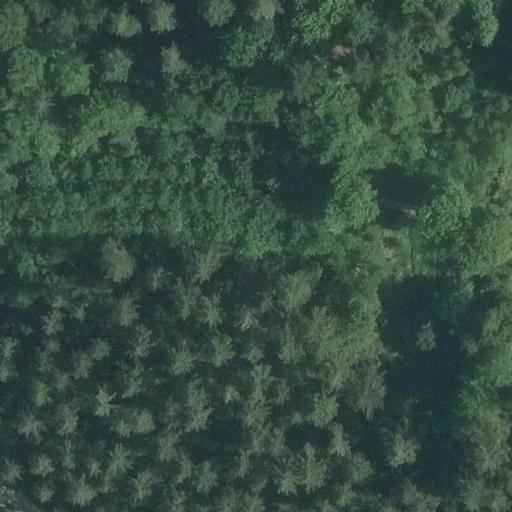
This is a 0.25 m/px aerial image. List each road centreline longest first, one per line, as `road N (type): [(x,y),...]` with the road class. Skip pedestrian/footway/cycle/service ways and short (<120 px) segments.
road 1 (track): [(0,190),(118,182),(350,198),(511,253)]
road 2 (track): [(511,37),(431,137),(398,208)]
